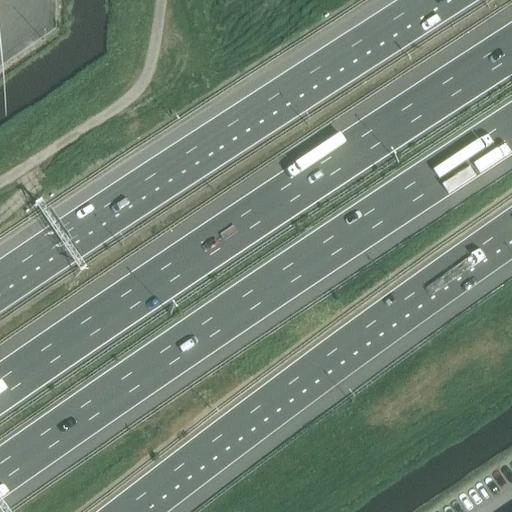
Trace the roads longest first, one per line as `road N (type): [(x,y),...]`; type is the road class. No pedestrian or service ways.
road 1 (motorway): [(0,475),(511,128)]
road 2 (motorway): [(511,50),(0,391)]
road 3 (motorway): [(437,0),(0,287)]
road 4 (motorway): [(121,511),(511,224)]
road 5 (track): [(0,185),(139,87),(159,0)]
